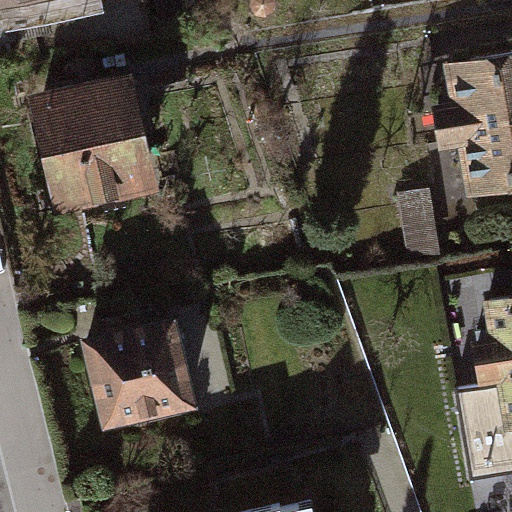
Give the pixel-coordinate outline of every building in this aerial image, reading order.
[(95,0),(0,0),(0,29),(97,11),(95,0)] [(511,56),(437,66),(453,191),(511,184),(511,56)] [(123,86),(23,103),(43,221),(144,203),(123,86)] [(511,300),(487,302),(496,404),(463,407),(470,484),(511,479),(511,300)] [(167,326),(80,342),(96,432),(184,417),(167,326)] [(330,511),(328,502),(285,511),(330,511)]
